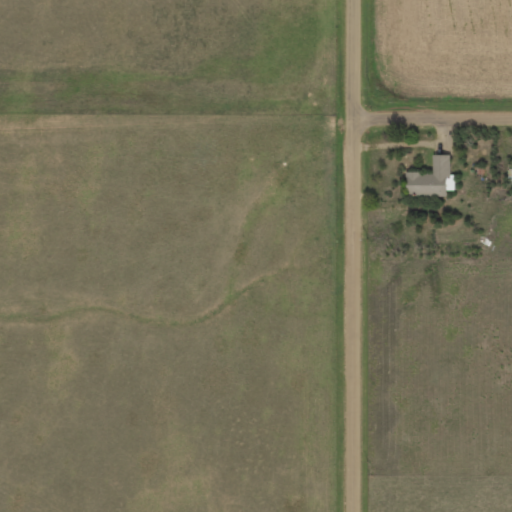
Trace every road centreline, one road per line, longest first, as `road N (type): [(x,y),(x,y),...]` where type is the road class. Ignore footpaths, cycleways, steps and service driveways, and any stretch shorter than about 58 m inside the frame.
road 1 (residential): [(356,511),(357,0)]
road 2 (residential): [(357,117),(511,115)]
